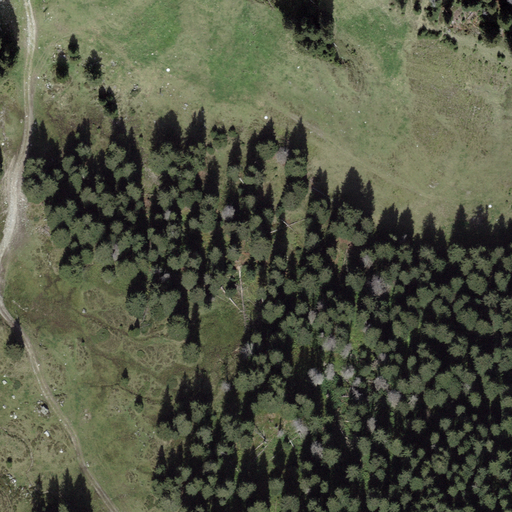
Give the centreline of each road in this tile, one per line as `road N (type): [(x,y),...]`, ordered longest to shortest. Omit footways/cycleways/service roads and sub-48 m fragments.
road 1 (track): [(0,256),(26,130),(26,0)]
road 2 (track): [(115,511),(81,465),(29,350),(0,309)]
